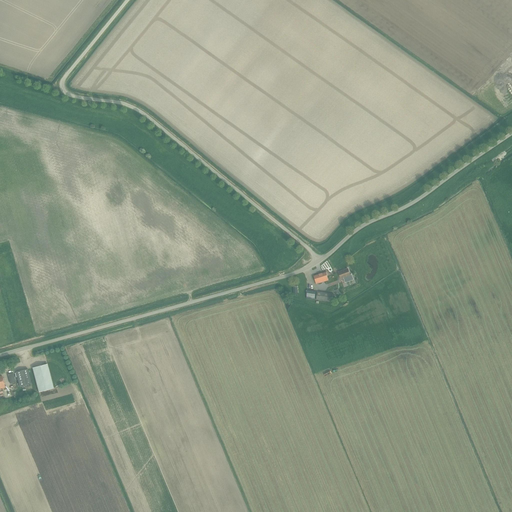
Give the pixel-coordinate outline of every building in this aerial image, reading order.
[(348,269),(338,272),(341,279),(344,278),(345,283),(353,280),(351,275),(350,275),(348,269)] [(316,284),(328,280),(326,272),(322,274),(322,273),(318,275),(319,275),(314,277),(316,284)] [(315,292),(307,291),(306,299),(314,300),(315,292)] [(333,294),(317,292),(316,300),(332,302),(333,294)] [(32,368),(39,392),(53,388),(47,364),(32,368)] [(16,372),(19,387),(31,384),(27,369),(16,372)]
